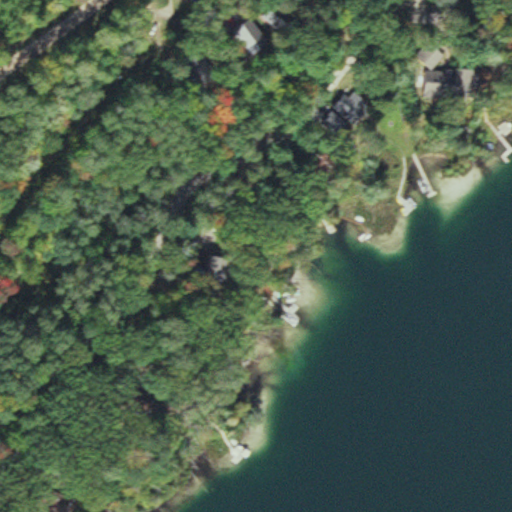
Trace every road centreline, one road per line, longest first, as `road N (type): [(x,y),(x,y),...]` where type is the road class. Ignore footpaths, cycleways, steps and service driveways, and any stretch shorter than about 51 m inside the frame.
road 1 (residential): [(0,411),(207,219),(272,140),(331,92),(320,62),(356,19),(460,0)]
road 2 (residential): [(105,0),(0,77)]
